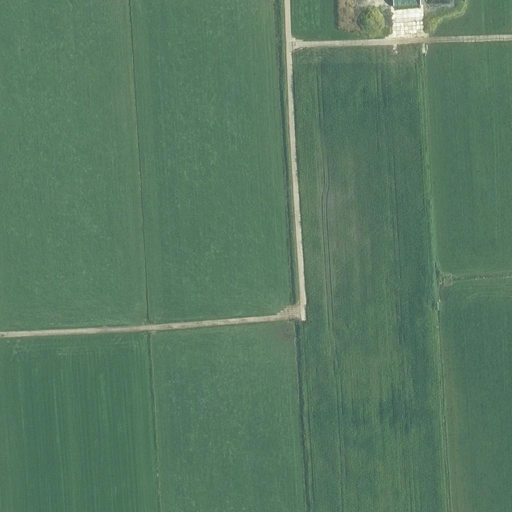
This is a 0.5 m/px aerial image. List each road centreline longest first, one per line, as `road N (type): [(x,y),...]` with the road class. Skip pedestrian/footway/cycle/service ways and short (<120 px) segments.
road 1 (track): [(0,335),(300,314),(288,0)]
road 2 (track): [(289,46),(511,38)]
